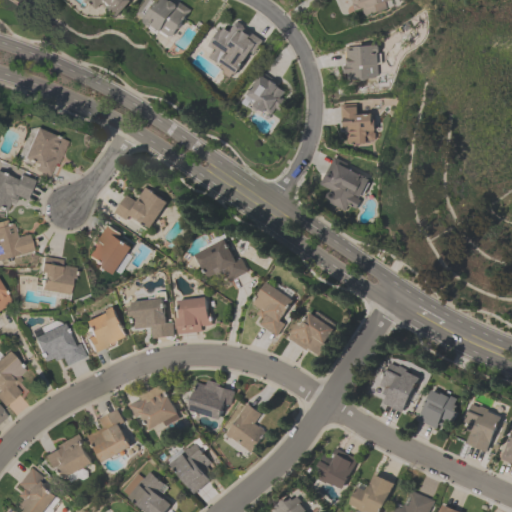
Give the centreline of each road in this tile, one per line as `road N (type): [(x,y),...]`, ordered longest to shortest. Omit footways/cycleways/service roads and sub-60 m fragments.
road 1 (secondary): [(0,72),(128,127),(417,322),(511,368)]
road 2 (residential): [(0,451),(72,396),(139,365),(201,354),(278,372),(424,460),(511,496)]
road 3 (secondary): [(401,288),(140,109),(0,41)]
road 4 (residential): [(401,288),(308,434),(225,511)]
road 5 (residential): [(242,0),(295,40),(317,93),(310,160),(262,217)]
